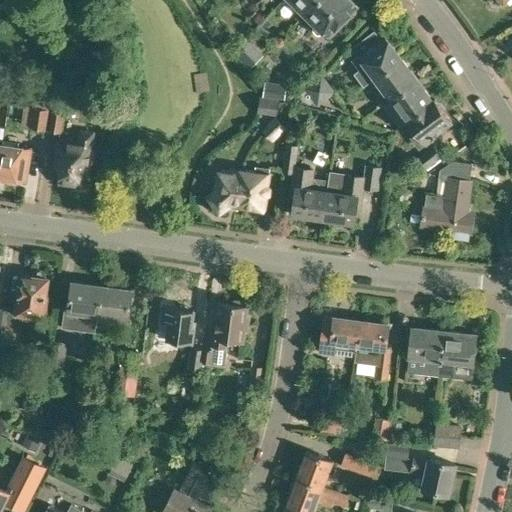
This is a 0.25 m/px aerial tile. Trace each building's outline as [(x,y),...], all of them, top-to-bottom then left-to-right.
[(291,0),(305,13),(317,0),(291,0)] [(349,0),(317,0),(305,13),(313,22),(312,25),(312,28),(313,32),(315,33),(319,35),(324,34),(328,37),(331,35),(329,33),(355,6),(349,0)] [(352,59),(359,69),(354,73),(363,86),(374,77),(375,78),(401,58),(385,35),(352,59)] [(401,58),(375,78),(384,90),(378,95),(385,104),(418,80),(401,58)] [(317,106),(319,105),(336,92),(322,74),(322,73),(303,87),(306,90),(316,105),(317,106)] [(418,80),(385,104),(391,112),(397,108),(406,120),(432,100),(418,80)] [(283,101),(285,86),(265,83),(263,98),(283,101)] [(432,100),(406,120),(407,120),(415,131),(408,135),(419,149),(425,144),(433,138),(432,136),(452,122),(434,98),(432,100)] [(258,106),(257,114),(277,117),(279,102),(259,99),(258,106)] [(48,130),(48,131),(61,132),(63,115),(73,116),(74,107),(53,104),(52,111),(51,111),(48,130)] [(49,109),(32,107),(30,127),(45,129),(49,109)] [(277,117),(262,131),(272,141),(286,127),(277,117)] [(89,185),(89,183),(89,182),(87,179),(93,133),(81,131),(80,143),(60,141),(58,140),(55,165),(62,166),(60,182),(76,184),(79,188),(80,188),(82,189),(85,188),(87,187),(89,185)] [(2,144),(0,154),(0,176),(18,180),(19,173),(22,171),(27,172),(30,148),(2,144)] [(292,213),(322,217),(327,191),(328,180),(311,178),(312,170),(294,167),(297,146),(285,144),(281,172),(293,173),(291,187),(295,188),(292,213)] [(424,169),(441,157),(432,144),(415,158),(424,169)] [(327,191),(322,217),(353,221),(357,196),(360,197),(362,187),(376,189),(379,167),(364,165),(363,177),(345,174),(343,193),(327,191)] [(241,170),(237,206),(261,209),(263,199),(261,196),(267,193),(268,187),(265,184),(266,169),(255,167),(254,172),(241,170)] [(232,205),(237,206),(241,170),(230,169),(230,172),(216,171),(213,194),(208,196),(219,211),(232,205)] [(472,233),(474,214),(467,213),(471,180),(448,177),(443,209),(423,206),(420,225),(453,230),(452,236),(468,238),(468,232),(472,233)] [(20,284),(17,312),(24,323),(41,325),(42,315),(41,315),(46,278),(22,275),(20,284)] [(71,281),(67,310),(67,315),(62,314),(60,331),(94,336),(96,319),(101,285),(71,281)] [(101,285),(96,319),(124,323),(125,318),(127,319),(131,289),(101,285)] [(213,347),(224,348),(223,351),(238,353),(239,342),(242,343),(244,330),(241,325),(242,321),(245,317),(247,306),(217,303),(216,316),(217,316),(213,347)] [(192,343),(194,330),(191,330),(194,309),(166,306),(164,321),(168,322),(166,340),(192,343)] [(2,329),(0,340),(12,342),(16,315),(11,313),(4,313),(2,329)] [(334,341),(356,344),(359,320),(324,316),(320,352),(333,354),(334,341)] [(359,320),(356,344),(354,361),(377,364),(375,378),(386,379),(390,348),(386,347),(389,324),(359,320)] [(412,327),(409,355),(407,370),(440,374),(444,331),(412,327)] [(444,331),(440,374),(453,375),(455,360),(472,362),(475,334),(444,331)] [(66,341),(52,340),(49,365),(63,367),(66,341)] [(204,349),(189,347),(187,368),(201,370),(202,362),(204,349)] [(116,391),(133,393),(138,351),(122,349),(116,391)] [(204,349),(202,362),(211,363),(213,350),(204,349)] [(262,393),(264,366),(250,365),(247,392),(262,393)] [(14,405),(12,416),(22,419),(25,408),(14,405)] [(343,434),(345,414),(321,412),(320,432),(343,434)] [(387,440),(390,420),(375,417),(372,437),(387,440)] [(401,442),(404,420),(390,418),(388,440),(401,442)] [(458,448),(460,428),(436,426),(434,446),(458,448)] [(34,453),(41,439),(29,434),(22,447),(34,453)] [(386,442),(385,456),(384,468),(410,471),(410,472),(425,475),(423,488),(448,494),(454,466),(413,457),(408,457),(409,445),(386,442)] [(305,451),(296,478),(322,487),(327,473),(332,475),(336,462),(305,451)] [(374,477),(378,464),(345,452),(340,465),(374,477)] [(192,465),(184,481),(194,486),(199,476),(202,470),(192,465)] [(296,478),(286,506),(302,511),(312,511),(317,500),(331,505),(332,501),(344,506),(347,496),(322,487),(296,478)] [(0,508),(8,492),(0,487),(0,508)] [(174,487),(162,511),(209,511),(212,506),(196,498),(190,495),(179,490),(174,487)] [(390,511),(393,498),(371,493),(367,506),(390,511)] [(87,511),(70,503),(66,511),(51,504),(46,511),(87,511)]
